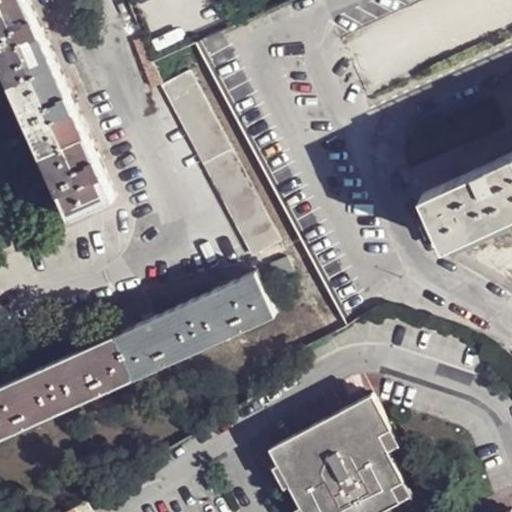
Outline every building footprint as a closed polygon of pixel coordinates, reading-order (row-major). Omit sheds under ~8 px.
[(32,0),(0,0),(0,46),(75,215),(120,195),(32,0)] [(368,91),(511,26),(511,0),(421,0),(343,35),(368,91)] [(192,71),(165,83),(256,255),(282,240),(192,71)] [(422,192),(445,244),(511,212),(511,150),(489,161),(462,173),(422,192)] [(458,166),(462,173),(489,161),(485,153),(466,162),(458,166)] [(289,256),(272,264),(279,279),(296,272),(289,256)] [(0,384),(0,437),(278,314),(258,270),(0,384)] [(393,427),(375,392),(273,446),(281,463),(292,484),(303,505),(306,511),(378,511),(401,500),(394,485),(405,479),(390,450),(381,433),(393,427)] [(381,433),(390,450),(402,444),(393,427),(381,433)] [(286,487),(292,484),(281,463),(275,465),(286,487)] [(394,485),(401,500),(414,494),(405,479),(394,485)]
